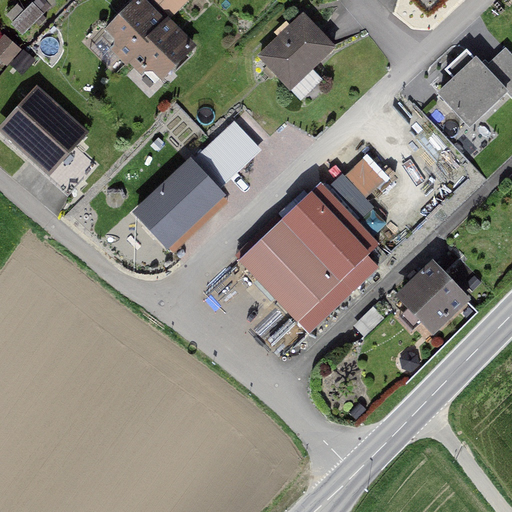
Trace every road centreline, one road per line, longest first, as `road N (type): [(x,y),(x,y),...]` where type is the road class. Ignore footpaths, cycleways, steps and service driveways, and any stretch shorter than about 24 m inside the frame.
road 1 (residential): [(165,300),(481,0)]
road 2 (residential): [(165,300),(354,474)]
road 3 (primary): [(511,317),(354,474)]
road 4 (residential): [(0,178),(119,280),(165,300)]
road 5 (track): [(503,511),(421,408)]
